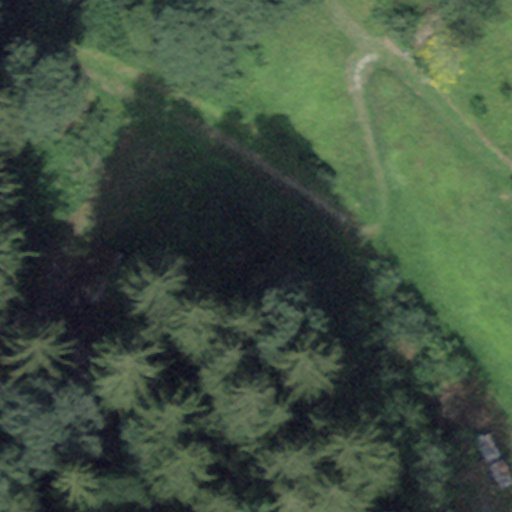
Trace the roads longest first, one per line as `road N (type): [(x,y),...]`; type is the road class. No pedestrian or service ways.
road 1 (unclassified): [(151,511),(76,353),(51,325),(0,323)]
road 2 (track): [(400,61),(511,195)]
